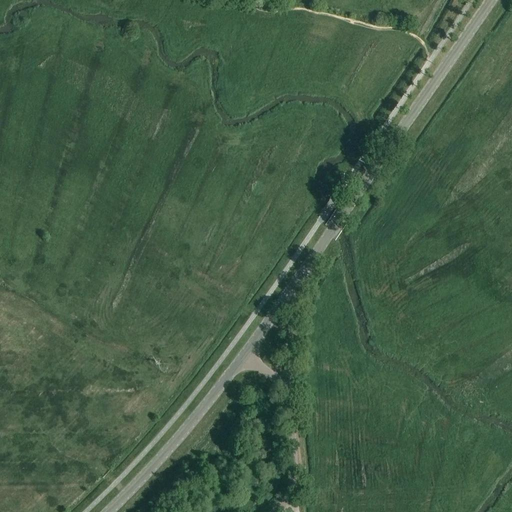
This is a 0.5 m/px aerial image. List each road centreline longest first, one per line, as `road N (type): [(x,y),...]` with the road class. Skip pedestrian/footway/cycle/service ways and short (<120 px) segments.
road 1 (tertiary): [(245,354),(491,0)]
road 2 (tertiary): [(107,511),(245,354)]
road 3 (unclassified): [(275,511),(295,496),(291,402),(245,354)]
